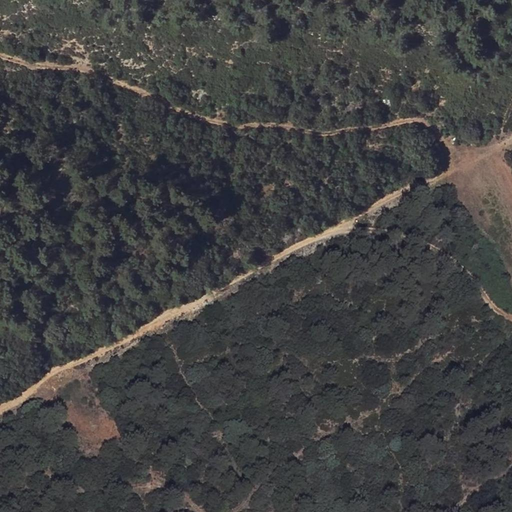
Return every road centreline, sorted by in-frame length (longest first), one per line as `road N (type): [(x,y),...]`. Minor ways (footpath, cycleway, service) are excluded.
road 1 (track): [(511,316),(428,243),(395,231),(346,231),(297,246),(0,404)]
road 2 (track): [(459,163),(423,122),(328,136),(288,124),(203,122),(93,70),(0,58)]
road 3 (track): [(297,246),(511,133)]
